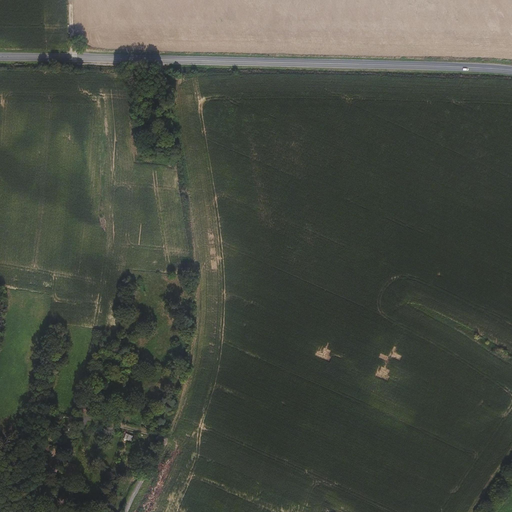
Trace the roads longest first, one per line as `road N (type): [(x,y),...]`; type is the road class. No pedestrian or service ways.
road 1 (tertiary): [(511,69),(0,57)]
road 2 (track): [(127,511),(187,383)]
